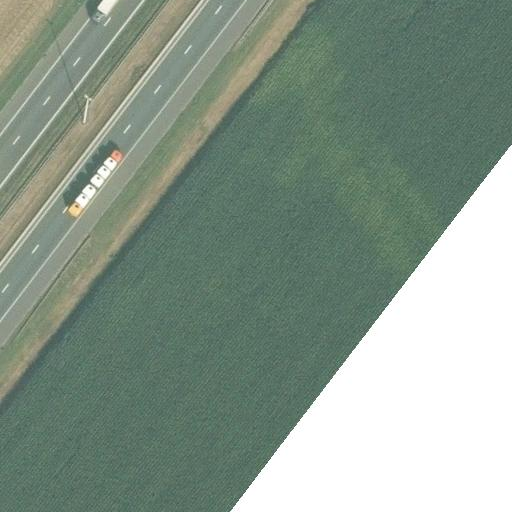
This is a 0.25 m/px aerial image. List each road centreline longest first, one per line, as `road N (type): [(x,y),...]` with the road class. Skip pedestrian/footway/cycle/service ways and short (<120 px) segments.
road 1 (motorway): [(0,304),(234,0)]
road 2 (motorway): [(121,0),(0,159)]
